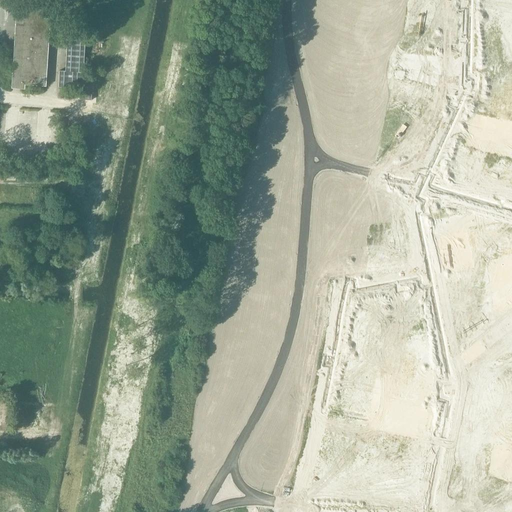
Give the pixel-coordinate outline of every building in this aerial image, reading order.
[(491,0),(489,14),(500,16),(502,0),(491,0)] [(511,0),(502,0),(500,16),(510,18),(511,5),(511,0)] [(42,10),(16,8),(12,76),(20,76),(20,85),(45,86),(46,82),(50,19),(42,18),(42,10)] [(415,26),(413,47),(425,48),(427,28),(415,26)] [(427,28),(425,48),(436,50),(438,29),(427,28)] [(438,29),(436,50),(448,51),(449,43),(455,43),(457,31),(438,29)] [(58,88),(81,89),(83,41),(67,40),(65,71),(59,71),(58,88)] [(486,47),(486,59),(507,59),(507,41),(496,41),(494,41),(494,47),(486,47)] [(486,59),(486,71),(494,71),(494,77),(507,78),(507,59),(486,59)] [(488,86),(485,97),(505,103),(510,85),(498,82),(496,88),(488,86)] [(396,92),(393,103),(399,105),(398,108),(410,111),(411,109),(416,89),(405,85),(403,93),(396,92)] [(416,89),(411,109),(422,112),(427,92),(416,89)] [(427,92),(422,112),(439,117),(443,105),(437,103),(439,95),(427,92)] [(485,97),(481,109),(489,111),(488,117),(500,120),(505,103),(485,97)] [(386,140),(382,161),(399,164),(403,143),(386,140)] [(403,143),(399,164),(416,167),(420,146),(403,143)] [(451,161),(446,180),(456,183),(461,164),(451,161)] [(461,164),(456,183),(466,186),(471,167),(461,164)] [(471,167),(466,186),(476,189),(481,170),(471,167)] [(481,170),(476,189),(485,191),(491,172),(481,170)] [(491,172),(485,191),(495,194),(501,175),(491,172)] [(501,175),(495,194),(506,197),(511,178),(501,175)] [(360,253),(360,265),(379,265),(379,268),(383,268),(383,271),(396,272),(396,253),(393,253),(393,247),(398,247),(398,241),(402,241),(402,231),(398,231),(398,222),(386,222),(386,232),(383,232),(383,230),(364,230),(364,240),(368,240),(368,245),(364,245),(364,253),(360,253)] [(511,243),(509,226),(499,228),(503,249),(511,247),(511,243)] [(499,228),(489,229),(493,251),(503,249),(499,228)] [(489,229),(479,231),(483,253),(493,251),(489,229)] [(479,231),(468,233),(472,255),(483,253),(479,231)] [(466,281),(447,285),(449,296),(469,292),(466,281)] [(409,291),(395,294),(399,316),(419,312),(417,299),(411,301),(409,291)] [(469,292),(449,296),(451,307),(471,303),(469,292)] [(395,294),(381,297),(385,318),(399,316),(395,294)] [(381,297),(367,299),(371,321),(385,318),(381,297)] [(367,299),(353,302),(357,324),(371,321),(367,299)] [(471,303),(451,307),(453,317),(473,314),(471,303)] [(473,314),(453,317),(455,328),(475,324),(473,314)] [(475,324),(455,328),(457,339),(477,335),(475,324)] [(413,328),(401,330),(402,337),(414,335),(413,328)] [(414,335),(402,337),(403,344),(404,344),(406,356),(426,352),(424,340),(416,342),(414,335)] [(350,338),(346,361),(361,364),(366,341),(350,338)] [(511,345),(509,341),(501,348),(511,361),(511,345)] [(511,361),(501,348),(493,354),(505,370),(511,364),(511,361)] [(426,352),(406,356),(408,367),(428,363),(426,352)] [(384,354),(378,355),(380,367),(387,366),(384,354)] [(493,354),(485,360),(497,376),(505,370),(493,354)] [(479,374),(474,378),(482,388),(497,376),(485,360),(475,369),(479,374)] [(428,363),(408,367),(410,378),(430,374),(428,363)] [(341,364),(339,374),(358,378),(360,368),(341,364)] [(339,374),(337,384),(356,388),(358,378),(339,374)] [(430,374),(410,378),(413,390),(433,386),(430,374)] [(337,384),(335,394),(354,398),(356,388),(337,384)] [(335,394),(333,405),(352,409),(354,398),(335,394)] [(467,398),(464,410),(486,414),(488,403),(491,403),(492,396),(479,394),(478,400),(467,398)] [(464,410),(462,421),(473,423),(472,430),(485,432),(486,425),(484,425),(486,414),(464,410)] [(332,413),(330,424),(349,428),(351,417),(332,413)] [(330,424),(328,434),(347,438),(349,428),(330,424)] [(461,430),(459,440),(478,444),(480,434),(461,430)] [(328,434),(326,444),(345,448),(347,438),(328,434)] [(392,437),(390,448),(410,452),(413,441),(392,437)] [(459,440),(457,450),(476,454),(478,444),(459,440)] [(326,444),(324,454),(343,458),(345,448),(326,444)] [(390,448),(388,460),(408,464),(410,452),(390,448)] [(457,450),(455,460),(474,464),(476,454),(457,450)] [(455,460),(453,471),(472,475),(474,464),(455,460)] [(318,477),(317,498),(334,499),(336,478),(318,477)] [(336,478),(334,499),(352,500),(353,479),(336,478)] [(360,483),(359,496),(366,496),(365,504),(377,505),(379,484),(360,483)] [(379,484),(377,505),(389,505),(390,485),(379,484)] [(390,485),(389,505),(400,506),(401,486),(390,485)] [(401,486),(400,506),(412,507),(413,487),(401,486)] [(449,489),(446,505),(470,510),(472,499),(478,500),(481,488),(475,487),(473,494),(449,489)] [(488,492),(486,511),(487,511),(500,511),(501,503),(507,503),(508,493),(488,492)]
